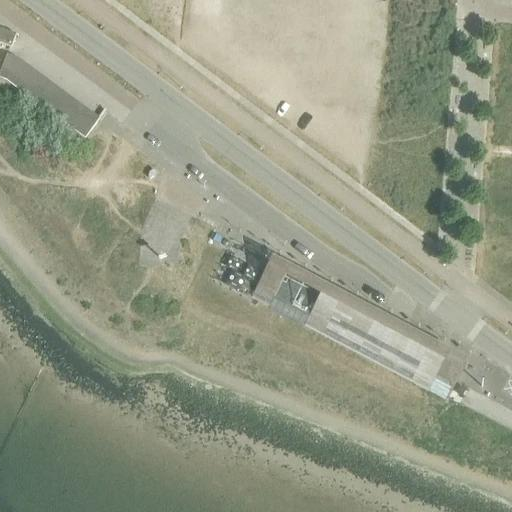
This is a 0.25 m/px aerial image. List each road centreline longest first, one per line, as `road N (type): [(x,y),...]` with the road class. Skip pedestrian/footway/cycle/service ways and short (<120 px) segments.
road 1 (unclassified): [(511,357),(173,109)]
road 2 (unclassified): [(173,109),(153,132),(0,14)]
road 3 (unclassified): [(173,109),(32,0)]
